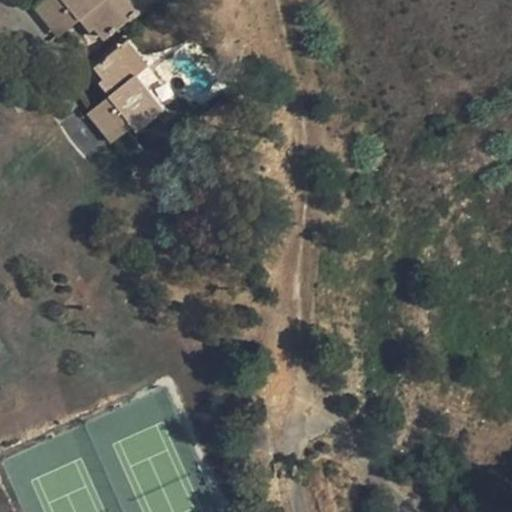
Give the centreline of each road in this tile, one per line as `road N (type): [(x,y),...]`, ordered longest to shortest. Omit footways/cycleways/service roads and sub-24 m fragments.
road 1 (track): [(305,395),(307,182),(279,0)]
road 2 (track): [(302,511),(294,474),(305,395),(417,511)]
